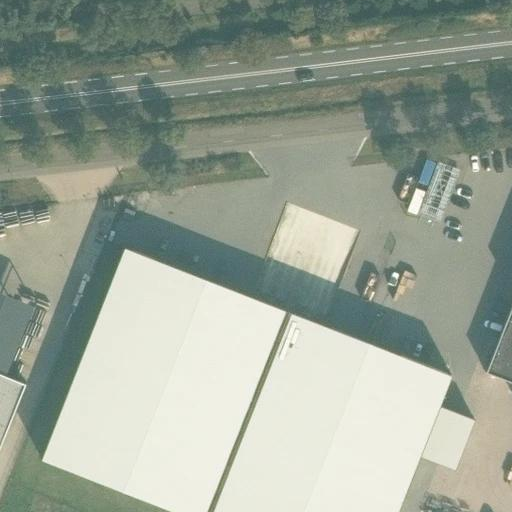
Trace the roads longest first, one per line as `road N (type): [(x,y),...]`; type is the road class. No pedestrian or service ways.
road 1 (unclassified): [(0,177),(511,109)]
road 2 (secondary): [(0,103),(511,43)]
